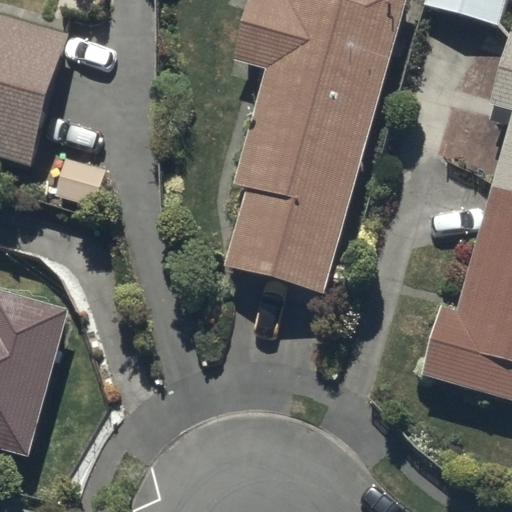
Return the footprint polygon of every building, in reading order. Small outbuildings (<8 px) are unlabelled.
[(327,297),(410,0),(265,0),(265,2),(258,0),(240,66),(271,75),(238,193),(248,196),(227,269),(327,297)] [(509,0),(430,0),(428,10),(443,13),(431,60),(458,67),(470,20),(502,28),(509,0)] [(0,161),(33,171),(71,41),(0,20),(0,161)] [(511,68),(496,123),(511,127),(511,136),(464,315),(445,310),(425,383),(511,405),(511,68)] [(0,451),(36,461),(74,314),(0,294),(0,451)]
